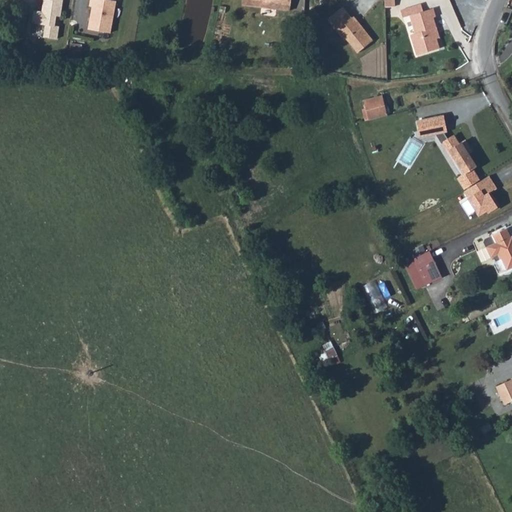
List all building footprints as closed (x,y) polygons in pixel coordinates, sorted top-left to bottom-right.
[(63,0),(43,0),(42,11),(35,10),(33,24),(47,26),(45,38),(57,39),(63,0)] [(114,1),(107,0),(90,0),(90,7),(92,7),(89,29),(109,32),(114,1)] [(345,0),(335,8),(339,14),(349,6),(345,0)] [(408,9),(416,7),(428,3),(427,0),(410,0),(406,1),(408,9)] [(428,3),(416,7),(420,25),(416,26),(421,47),(443,41),(438,21),(441,19),(438,9),(441,8),(439,0),(428,3)] [(375,34),(360,14),(356,14),(354,11),(349,6),(339,14),(335,8),(329,12),(345,33),(349,33),(359,46),(375,34)] [(369,112),(375,111),(387,107),(383,89),(364,93),(369,112)] [(443,118),(417,124),(421,139),(431,137),(437,136),(442,146),(446,144),(450,153),(448,154),(455,164),(457,162),(465,176),(458,180),(464,190),(481,181),(475,169),(479,167),(467,149),(471,147),(467,142),(460,145),(455,138),(449,141),(444,134),(447,134),(443,118)] [(481,181),(464,190),(479,217),(499,206),(492,193),(498,189),(491,176),(481,181)] [(511,228),(508,221),(495,227),(499,236),(489,241),(494,251),(502,247),(510,262),(511,260),(511,228)] [(444,270),(437,254),(432,244),(414,252),(418,259),(424,256),(428,263),(434,275),(444,270)] [(418,259),(421,266),(428,263),(424,256),(418,259)] [(511,371),(497,379),(506,398),(511,395),(511,371)]
